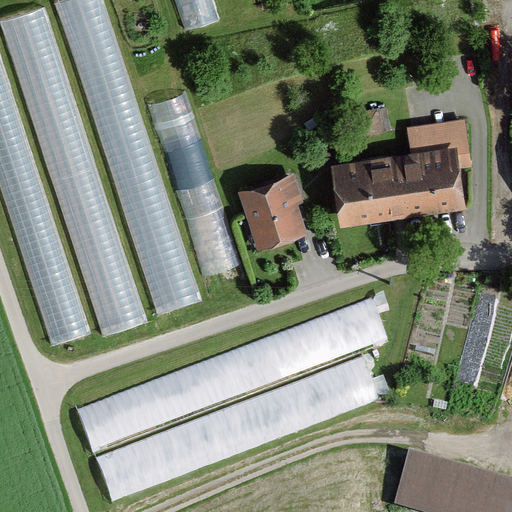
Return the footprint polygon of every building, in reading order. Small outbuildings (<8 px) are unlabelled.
[(100,0),(72,0),(55,6),(159,314),(201,300),(100,0)] [(174,0),(184,31),(218,20),(210,0),(174,0)] [(44,9),(0,23),(101,335),(145,321),(44,9)] [(0,61),(0,188),(51,346),(89,334),(0,61)] [(181,86),(143,97),(212,294),(247,283),(181,86)] [(345,224),(459,207),(453,166),(468,163),(462,123),(409,131),(413,159),(337,170),(345,224)] [(301,202),(292,177),(242,193),(260,247),(301,233),(292,205),(301,202)] [(89,452),(385,341),(370,303),(75,414),(89,452)] [(91,461),(107,504),(379,402),(363,359),(91,461)] [(402,507),(421,511),(511,511),(511,475),(416,451),(402,507)]
